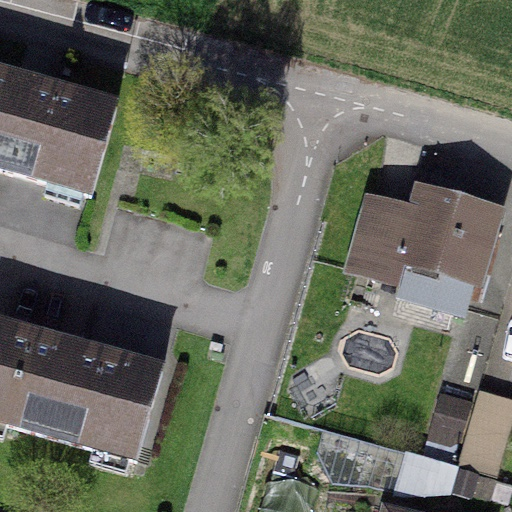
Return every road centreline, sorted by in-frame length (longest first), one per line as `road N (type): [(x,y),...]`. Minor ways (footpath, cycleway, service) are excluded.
road 1 (residential): [(208,511),(322,100)]
road 2 (residential): [(322,100),(0,11)]
road 3 (residential): [(511,153),(322,100)]
